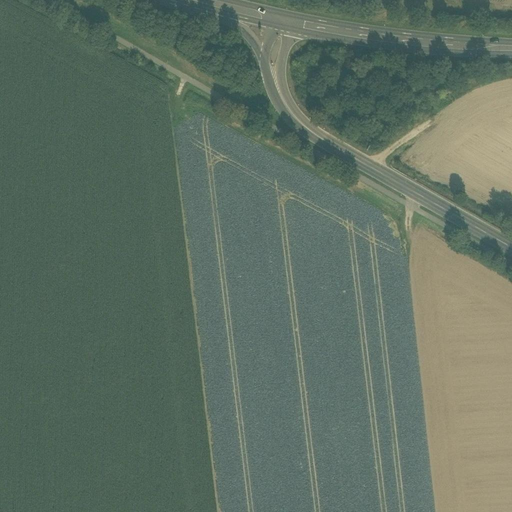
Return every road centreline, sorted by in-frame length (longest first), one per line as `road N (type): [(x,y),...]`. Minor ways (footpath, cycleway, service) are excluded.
road 1 (secondary): [(511,49),(292,25)]
road 2 (tertiary): [(373,171),(292,109),(280,69),(292,25)]
road 3 (tertiary): [(262,60),(286,119),(373,171)]
road 4 (tertiary): [(511,250),(373,171)]
